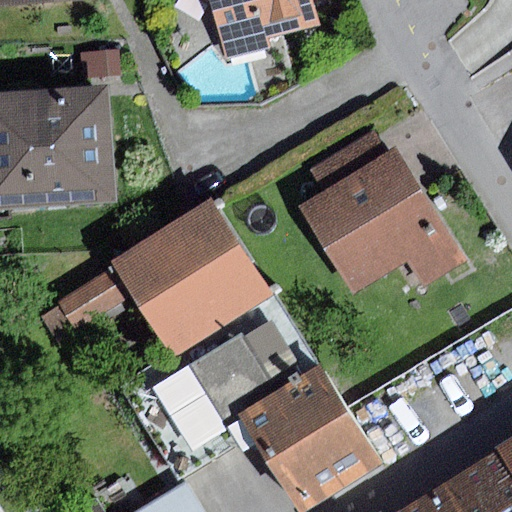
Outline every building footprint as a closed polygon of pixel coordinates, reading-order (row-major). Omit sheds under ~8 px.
[(107,0),(0,0),(0,8),(108,1),(107,0)] [(196,0),(214,10),(228,58),(271,49),(270,38),(322,27),(315,0),(196,0)] [(123,53),(82,56),(84,81),(124,78),(123,53)] [(110,88),(0,95),(0,209),(118,201),(110,88)] [(309,168),(324,194),(387,157),(372,131),(309,168)] [(324,194),(303,207),(354,292),(410,259),(426,287),(467,263),(400,150),(387,157),(324,194)] [(213,201),(114,263),(116,267),(58,303),(75,331),(134,293),(172,352),(270,291),(213,201)] [(171,460),(244,415),(304,511),(305,511),(381,466),(270,291),(172,352),(123,383),(171,460)] [(511,442),(500,450),(511,468),(511,442)] [(511,511),(511,468),(500,450),(401,511),(400,511),(511,511)] [(200,511),(184,485),(140,511),(200,511)]
